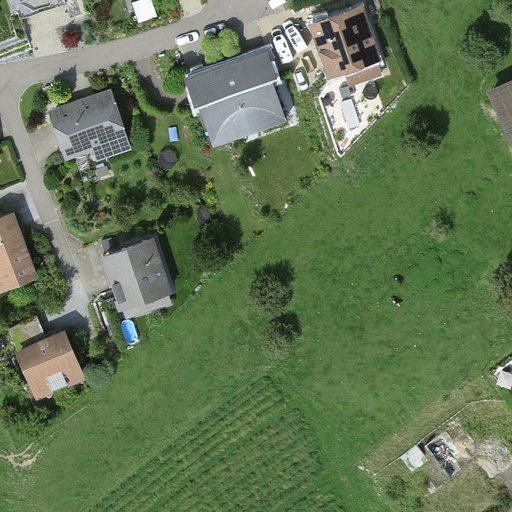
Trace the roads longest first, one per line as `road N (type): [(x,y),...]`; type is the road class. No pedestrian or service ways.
road 1 (residential): [(0,79),(247,9)]
road 2 (residential): [(0,98),(70,273)]
